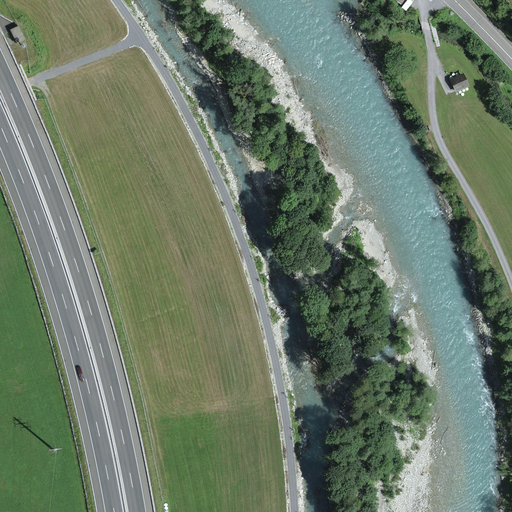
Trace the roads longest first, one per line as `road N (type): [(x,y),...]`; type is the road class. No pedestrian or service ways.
road 1 (motorway): [(138,511),(100,339),(0,69)]
road 2 (motorway): [(0,125),(85,377),(112,511)]
road 3 (track): [(511,282),(435,125),(426,0)]
